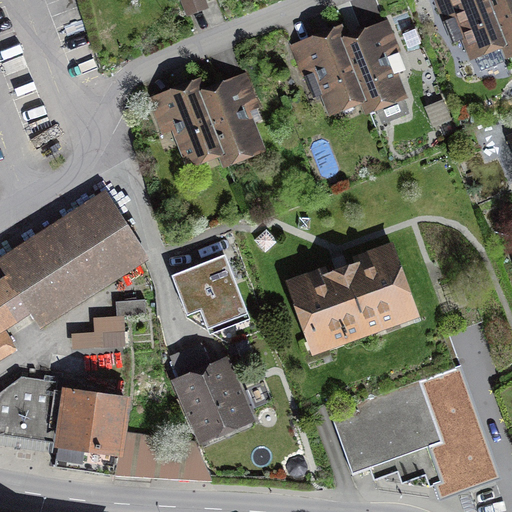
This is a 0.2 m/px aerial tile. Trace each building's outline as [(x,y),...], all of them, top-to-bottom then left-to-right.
[(201,0),(184,0),(189,10),(203,5),(201,0)] [(488,0),(437,0),(446,20),(443,21),(452,43),(466,37),(480,71),(504,61),(497,42),(504,39),(488,0)] [(511,0),(488,0),(504,39),(509,50),(511,49),(511,0)] [(405,70),(387,25),(363,35),(364,38),(344,46),(364,95),(368,106),(375,103),(383,122),(407,112),(399,94),(400,93),(393,74),(405,70)] [(344,46),(339,34),(319,42),(318,39),(294,49),(314,98),(326,93),(331,108),(364,95),(344,46)] [(202,98),(222,148),(226,159),(259,147),(244,111),(257,106),(246,78),(221,88),(222,90),(202,98)] [(202,98),(198,87),(178,95),(177,92),(152,102),(164,131),(176,126),(190,161),(222,148),(202,98)] [(442,101),(427,107),(434,125),(449,119),(442,101)] [(140,253),(106,200),(5,265),(14,278),(0,287),(0,357),(11,351),(0,332),(0,325),(31,305),(39,318),(140,253)] [(389,252),(295,286),(316,345),(410,311),(389,252)] [(240,311),(221,261),(194,272),(192,267),(172,275),(187,315),(200,310),(206,324),(240,311)] [(117,316),(124,316),(146,314),(145,299),(116,301),(117,316)] [(124,317),(94,317),(94,333),(71,333),(72,347),(125,346),(124,317)] [(212,370),(201,345),(172,357),(183,383),(177,385),(184,402),(191,399),(205,433),(243,417),(221,367),(212,370)] [(429,447),(445,492),(493,474),(455,368),(330,413),(352,474),(429,447)] [(0,433),(53,442),(52,453),(57,453),(55,467),(115,475),(126,401),(80,394),(82,380),(57,376),(56,381),(21,376),(0,391),(0,433)]
